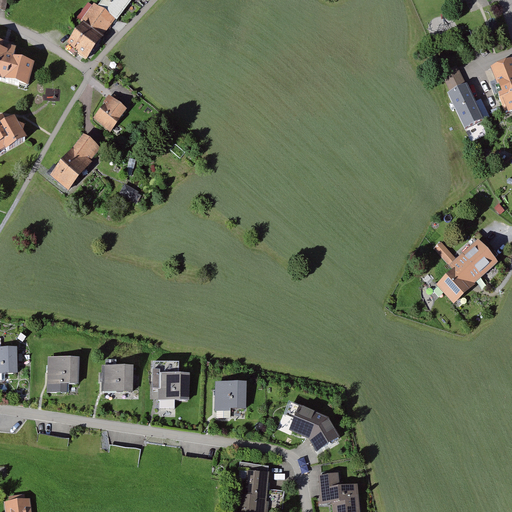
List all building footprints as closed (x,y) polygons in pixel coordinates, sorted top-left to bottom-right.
[(131,3),(127,0),(103,0),(95,11),(114,25),(116,23),(131,3)] [(114,25),(95,11),(89,5),(77,20),(83,24),(64,49),(84,64),(108,34),(114,25)] [(17,49),(0,45),(0,83),(28,90),(34,66),(14,61),(17,49)] [(511,62),(492,70),(509,115),(511,113),(511,62)] [(459,67),(442,75),(451,94),(448,96),(464,132),(484,123),(459,67)] [(127,113),(110,100),(93,121),(110,134),(127,113)] [(1,119),(0,119),(0,156),(26,141),(14,121),(5,126),(1,119)] [(103,151),(84,136),(51,177),(70,192),(103,151)] [(142,195),(126,187),(120,199),(136,207),(142,195)] [(452,274),(437,288),(453,308),(498,266),(494,261),(500,257),(490,245),(479,233),(453,255),(458,260),(449,269),(452,274)] [(16,352),(0,352),(0,378),(16,378),(16,352)] [(79,360),(49,359),(49,392),(69,392),(69,383),(78,384),(79,360)] [(179,363),(153,363),(153,389),(156,389),(160,389),(160,408),(175,408),(175,402),(190,402),(190,374),(179,374),(179,363)] [(133,367),(103,367),(102,392),(133,392),(133,367)] [(247,382),(217,382),(216,418),(230,418),(231,409),(246,409),(247,382)] [(327,421),(290,404),(284,420),(292,424),(289,434),(309,442),(313,448),(317,456),(340,441),(327,421)] [(54,437),(38,434),(35,451),(65,456),(68,440),(54,437)] [(125,450),(111,448),(108,464),(140,469),(142,452),(125,450)] [(200,460),(186,458),(183,474),(212,478),(215,462),(200,460)] [(270,467),(242,464),(240,511),(273,511),(273,510),(285,511),(285,493),(269,491),(270,467)] [(339,476),(319,478),(320,486),(321,507),(332,506),(332,511),(359,511),(358,487),(339,489),(339,476)] [(8,504),(5,505),(5,511),(31,511),(30,502),(26,503),(25,497),(8,500),(8,504)]
